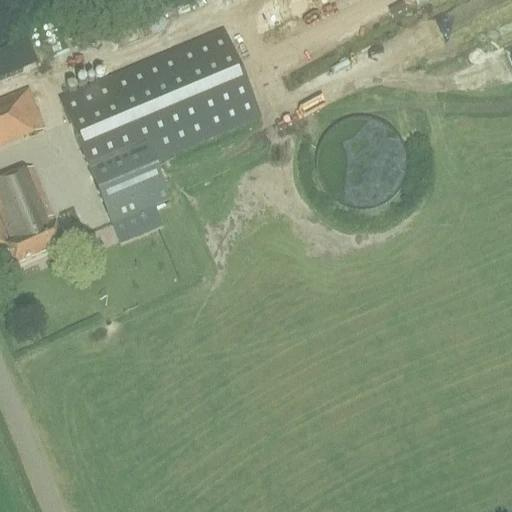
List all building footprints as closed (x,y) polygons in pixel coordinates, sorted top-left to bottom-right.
[(320,0),(290,0),(295,11),(320,0)] [(59,101),(112,229),(170,204),(153,164),(262,120),(225,31),(59,101)] [(0,81),(34,67),(24,41),(0,51),(0,81)] [(0,150),(33,137),(46,131),(29,89),(0,100),(0,150)] [(332,150),(333,141),(312,137),(311,145),(332,150)] [(64,247),(33,171),(0,184),(0,250),(7,247),(15,267),(64,247)] [(62,232),(69,249),(87,241),(79,224),(62,232)]
